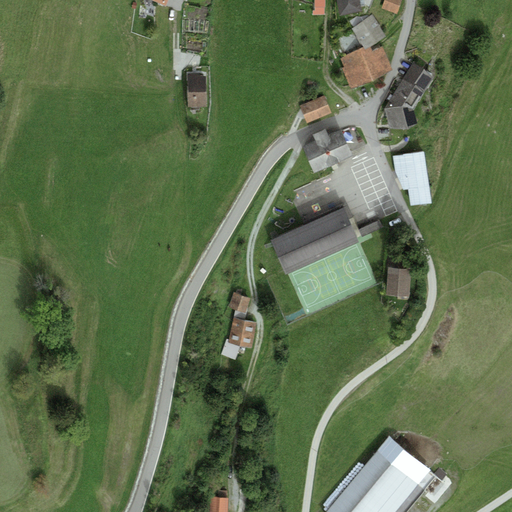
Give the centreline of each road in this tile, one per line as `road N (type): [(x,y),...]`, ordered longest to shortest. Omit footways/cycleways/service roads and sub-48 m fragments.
road 1 (unclassified): [(369,113),(291,141),(226,231),(187,302),(137,511)]
road 2 (unclassified): [(369,113),(376,151),(433,274),(432,311),(411,343),(334,407),(318,440),(306,511)]
road 3 (unclassified): [(411,0),(401,51),(369,113)]
